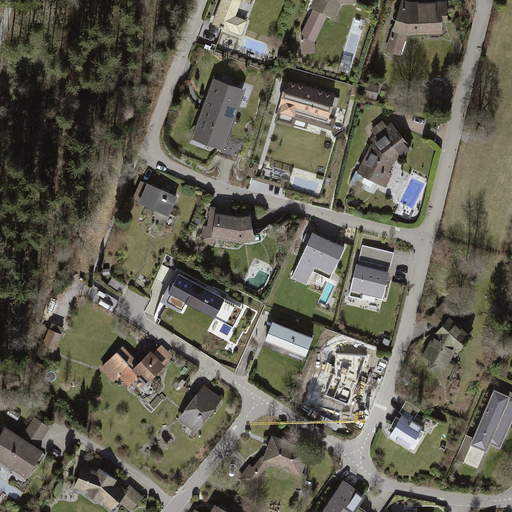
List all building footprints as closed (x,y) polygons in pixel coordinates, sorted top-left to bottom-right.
[(221,0),(213,25),(241,34),(245,22),(236,19),(241,0),(242,0),(250,2),(250,0),(221,0)] [(356,3),(355,0),(312,0),(309,7),(313,9),(300,35),(302,54),(316,53),(315,42),(327,16),(334,19),(341,4),(356,3)] [(415,2),(405,0),(401,0),(386,51),(402,56),(408,35),(440,34),(439,22),(445,22),(444,0),(415,2)] [(247,5),(245,14),(253,16),(255,7),(247,5)] [(219,153),(242,90),(213,80),(190,142),(219,153)] [(336,94),(287,80),(274,122),(293,127),(296,119),(333,130),(337,116),(330,114),(336,94)] [(365,84),(365,97),(379,98),(380,84),(365,84)] [(411,150),(391,125),(373,140),(357,172),(383,186),(393,164),(411,150)] [(178,198),(141,181),(132,201),(169,218),(178,198)] [(231,209),(209,206),(206,226),(202,225),(199,240),(211,247),(216,240),(241,244),(255,241),(251,215),(238,217),(230,216),(231,209)] [(346,245),(315,230),(293,277),(307,284),(317,263),(334,271),(346,245)] [(394,251),(363,244),(360,258),(391,265),(394,251)] [(391,270),(358,262),(351,294),(364,297),(365,292),(385,297),(391,270)] [(225,299),(179,275),(169,293),(166,292),(161,301),(180,312),(185,303),(215,318),(225,299)] [(431,336),(420,361),(445,371),(453,354),(469,337),(450,318),(462,305),(450,294),(426,321),(436,330),(431,336)] [(315,335),(275,319),(267,338),(308,354),(315,335)] [(62,333),(49,328),(44,344),(56,348),(62,333)] [(123,345),(98,368),(113,384),(120,377),(128,385),(140,374),(147,382),(172,359),(158,345),(139,362),(123,345)] [(366,357),(336,354),(334,374),(326,395),(347,404),(366,357)] [(223,400),(204,385),(177,420),(196,435),(223,400)] [(502,391),(492,387),(469,442),(485,449),(488,442),(498,446),(511,413),(511,392),(503,388),(502,391)] [(424,430),(409,421),(412,416),(403,410),(386,437),(410,453),(424,430)] [(20,438),(4,428),(0,435),(0,458),(32,478),(47,453),(38,447),(51,426),(34,415),(20,438)] [(311,451),(272,436),(263,456),(253,467),(249,465),(238,479),(254,491),(266,477),(262,474),(268,467),(301,478),(311,451)] [(100,467),(83,461),(73,487),(87,493),(101,501),(111,510),(120,501),(131,511),(145,495),(130,483),(128,487),(118,478),(100,467)] [(363,493),(340,478),(317,511),(333,511),(334,511),(361,511),(354,506),(363,493)] [(234,511),(217,502),(210,511),(205,511),(196,507),(192,511),(234,511)]
